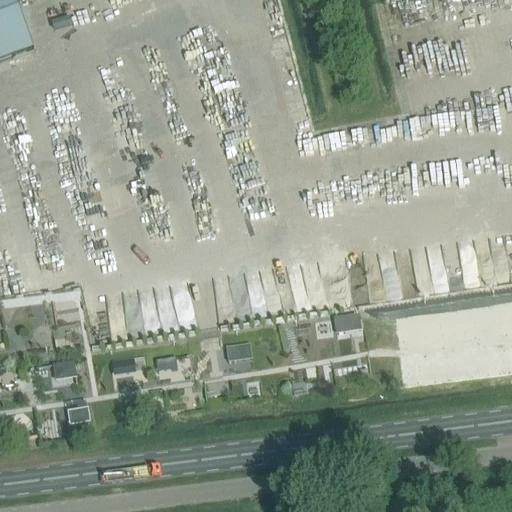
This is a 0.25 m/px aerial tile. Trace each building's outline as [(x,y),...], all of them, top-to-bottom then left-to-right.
[(0,0),(0,65),(35,52),(15,0),(0,0)] [(338,335),(365,334),(364,318),(338,319),(338,335)] [(333,323),(287,326),(289,362),(317,360),(316,342),(334,340),(333,323)] [(229,350),(231,364),(256,361),(254,346),(229,350)] [(137,359),(115,363),(119,379),(140,375),(137,359)] [(168,365),(170,380),(197,378),(196,362),(168,365)] [(70,407),(73,429),(95,426),(91,404),(70,407)]
